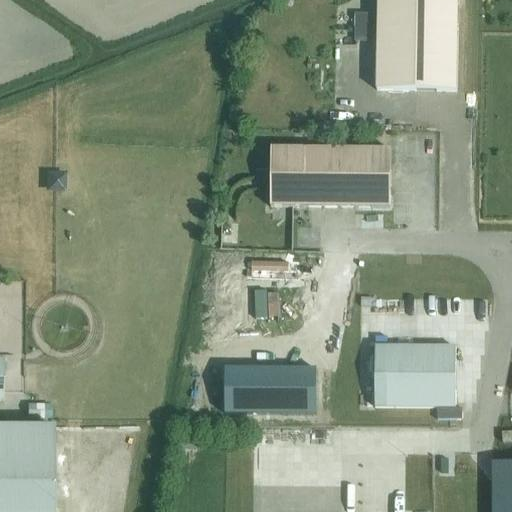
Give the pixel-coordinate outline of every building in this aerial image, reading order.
[(457,93),(458,0),(378,0),(377,92),(457,93)] [(271,150),(271,209),(391,210),(391,151),(271,150)] [(376,349),(376,409),(456,409),(456,349),(376,349)] [(223,371),(223,416),(314,416),(315,371),(223,371)] [(0,511),(52,511),(53,429),(0,428),(0,511)]
